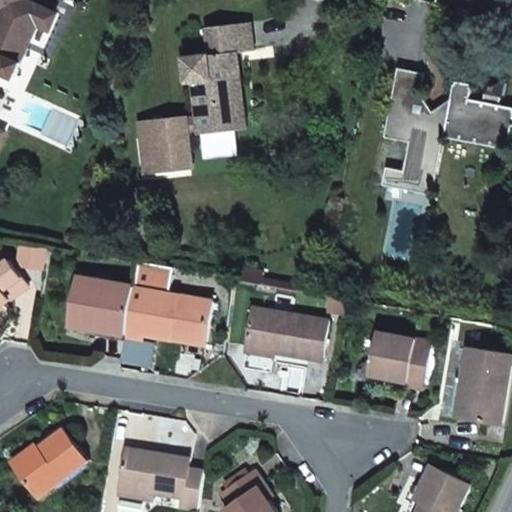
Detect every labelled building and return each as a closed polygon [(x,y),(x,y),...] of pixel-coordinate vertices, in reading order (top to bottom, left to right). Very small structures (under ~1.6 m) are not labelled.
[(37,21),(47,25),(54,11),(29,0),(2,0),(0,6),(0,70),(15,77),(28,48),(26,46),(37,21)] [(47,25),(52,27),(58,13),(54,11),(47,25)] [(256,51),(253,22),(207,27),(210,55),(182,58),(184,82),(193,81),(199,134),(238,130),(234,90),(239,90),(235,53),(256,51)] [(389,167),(385,185),(434,194),(438,177),(433,176),(442,132),(509,145),(511,131),(511,110),(499,108),(501,100),(506,101),(510,76),(487,72),(482,96),(485,97),(483,104),(469,101),(472,87),(456,84),(453,98),(435,111),(422,93),(426,73),(400,68),(386,137),(411,142),(405,171),(389,167)] [(238,130),(244,129),(240,90),(239,90),(234,90),(238,130)] [(23,264),(43,268),(46,249),(25,245),(23,264)] [(0,306),(29,285),(10,259),(1,267),(0,265),(0,306)] [(242,268),(240,280),(262,284),(264,273),(242,268)] [(135,288),(135,286),(81,277),(72,325),(128,334),(135,288)] [(128,334),(127,338),(144,341),(145,335),(173,340),(174,336),(207,341),(214,301),(135,288),(128,334)] [(348,301),(332,298),(330,312),(346,314),(348,301)] [(247,349),(324,361),(330,321),(254,309),(247,349)] [(407,388),(423,391),(432,342),(380,333),(372,375),(408,382),(407,388)] [(206,345),(207,341),(174,336),(173,340),(206,345)] [(511,355),(470,348),(464,381),(469,381),(463,417),(504,424),(511,374),(511,355)] [(469,381),(464,381),(457,379),(451,415),(463,417),(469,381)] [(16,466),(41,498),(92,461),(66,428),(16,466)] [(183,508),(199,510),(205,471),(189,469),(191,459),(128,449),(122,489),(155,495),(184,499),(183,508)] [(459,511),(472,486),(434,467),(419,499),(425,503),(420,511),(459,511)] [(229,490),(250,476),(245,469),(225,484),(229,490)] [(261,487),(265,484),(256,472),(250,476),(229,490),(222,495),(230,506),(225,510),(226,511),(278,511),(270,501),(261,487)] [(275,498),(265,484),(261,487),(270,501),(275,498)] [(154,501),(155,495),(122,489),(121,496),(154,501)]
